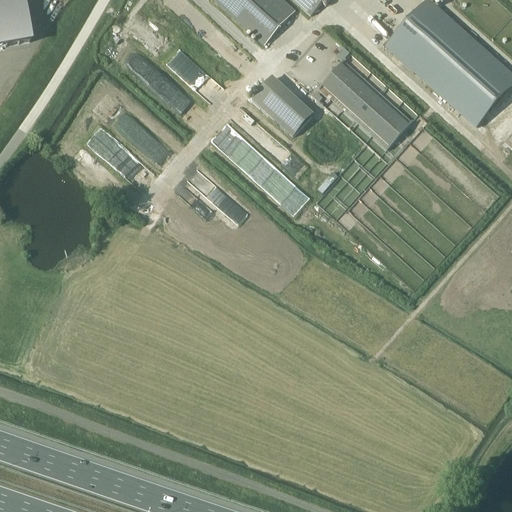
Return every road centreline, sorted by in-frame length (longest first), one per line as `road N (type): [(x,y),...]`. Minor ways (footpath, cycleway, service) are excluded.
road 1 (unclassified): [(321,511),(0,391)]
road 2 (track): [(511,175),(339,20)]
road 3 (motorway): [(187,511),(0,448)]
road 4 (unclassified): [(0,161),(103,0)]
